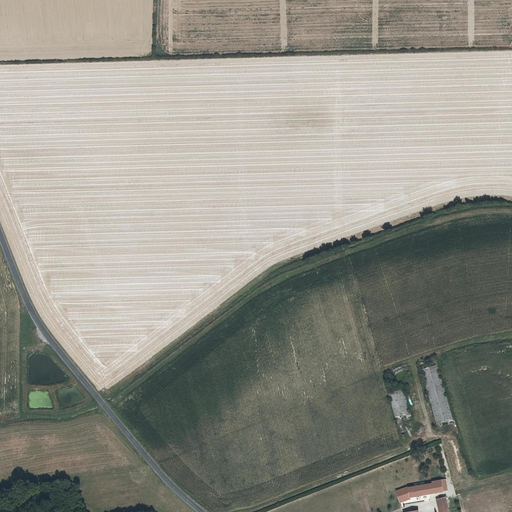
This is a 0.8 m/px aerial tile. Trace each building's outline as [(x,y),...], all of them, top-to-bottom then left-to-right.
[(444,425),(452,423),(437,364),(421,368),(435,424),(443,421),(444,425)] [(413,431),(403,392),(389,395),(399,435),(413,431)] [(396,498),(404,495),(406,495),(406,498),(439,492),(438,482),(430,483),(430,485),(402,490),(393,493),(394,497),(396,498)] [(406,500),(404,495),(396,498),(394,497),(393,493),(392,493),(396,504),(406,500)] [(444,511),(442,501),(433,503),(435,511),(444,511)]
